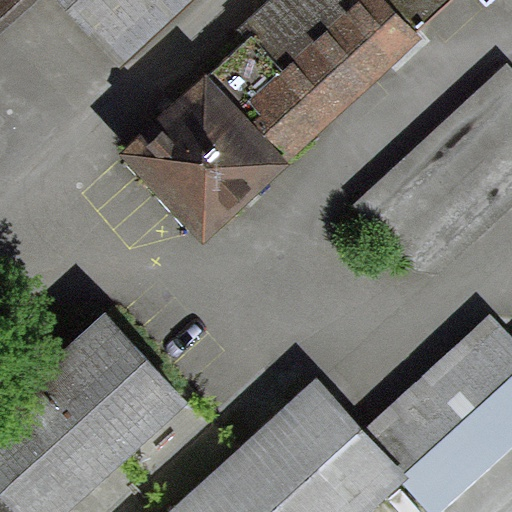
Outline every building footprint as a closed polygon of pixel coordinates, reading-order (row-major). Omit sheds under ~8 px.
[(56,0),(106,55),(166,0),(56,0)] [(174,241),(463,0),(291,0),(103,157),(174,241)] [(355,197),(432,274),(511,193),(511,65),(500,54),(355,197)] [(108,313),(0,415),(0,491),(18,511),(61,511),(187,397),(108,313)] [(171,511),(378,511),(414,480),(321,378),(171,511)] [(0,511),(18,511),(0,491),(0,511)]
